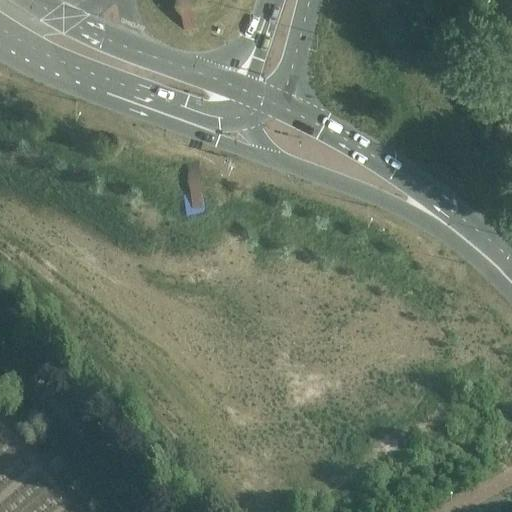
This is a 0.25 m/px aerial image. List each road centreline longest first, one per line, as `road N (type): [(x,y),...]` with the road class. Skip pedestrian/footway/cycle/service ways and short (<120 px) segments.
road 1 (secondary): [(279,164),(424,222),(511,294)]
road 2 (secondary): [(511,265),(431,195),(323,128)]
road 3 (secondary): [(84,78),(102,99),(279,164)]
road 4 (primary): [(196,73),(104,39),(31,0)]
road 5 (primary): [(84,78),(212,117),(246,116)]
